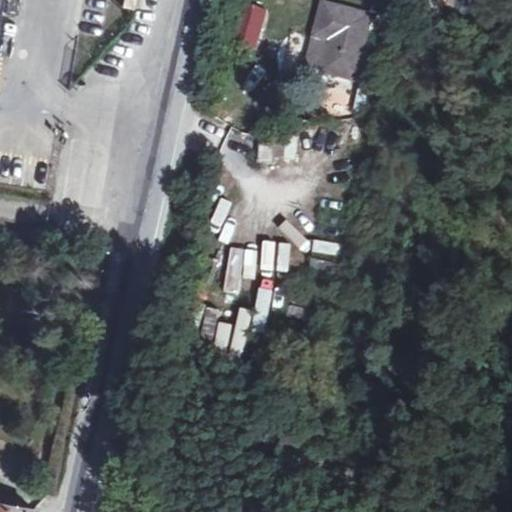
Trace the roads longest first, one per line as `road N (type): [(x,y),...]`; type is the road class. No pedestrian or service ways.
road 1 (primary): [(81,511),(198,0)]
road 2 (unknown): [(169,124),(30,104)]
